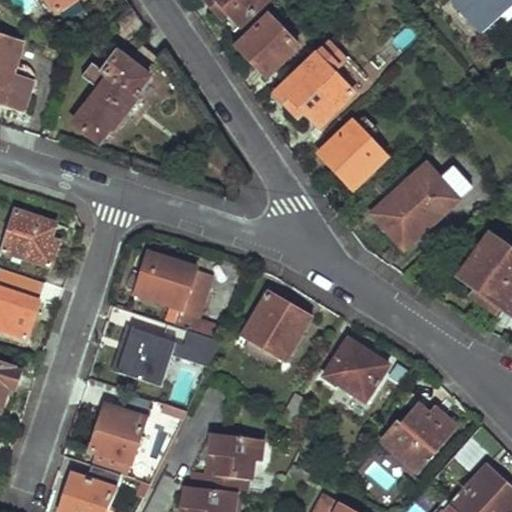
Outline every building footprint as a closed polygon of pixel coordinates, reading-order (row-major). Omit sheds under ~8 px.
[(49,0),(59,14),(78,0),(49,0)] [(221,8),(239,29),(267,0),(201,0),(215,14),(221,8)] [(511,0),(461,0),(456,5),(482,38),(511,10),(511,0)] [(112,30),(121,43),(145,27),(135,13),(112,30)] [(236,48),(266,82),(297,52),(266,21),(236,48)] [(0,36),(0,102),(24,110),(32,82),(13,75),(23,44),(0,36)] [(76,124),(102,143),(112,130),(115,132),(140,99),(137,97),(151,79),(148,75),(161,57),(144,46),(132,63),(119,54),(106,73),(95,64),(85,78),(100,89),(76,124)] [(292,113),(314,137),(349,104),(314,63),(270,103),(285,119),(292,113)] [(480,94),(491,84),(481,73),(470,82),(480,94)] [(317,158),(349,194),(385,162),(349,128),(317,158)] [(395,226),(411,245),(459,202),(429,167),(375,216),(388,231),(395,226)] [(19,211),(6,250),(52,266),(63,233),(57,231),(58,223),(19,211)] [(460,276),(511,312),(511,256),(508,254),(510,251),(489,236),(460,276)] [(152,255),(138,294),(186,310),(180,328),(216,340),(219,331),(211,327),(220,300),(210,297),(215,283),(214,279),(212,277),(199,273),(199,270),(152,255)] [(251,287),(199,270),(199,273),(212,277),(214,279),(215,283),(210,297),(220,300),(241,307),(251,287)] [(0,288),(0,329),(29,339),(41,302),(0,288)] [(270,295),(245,337),(251,340),(281,358),(287,362),(312,320),(270,295)] [(220,300),(211,327),(219,331),(216,340),(223,342),(241,307),(220,300)] [(128,326),(113,370),(157,384),(170,341),(128,326)] [(193,335),(188,350),(208,357),(212,342),(193,335)] [(281,358),(251,340),(246,351),(275,368),(281,358)] [(348,342),(324,379),(338,388),(339,386),(367,404),(390,368),(348,342)] [(0,364),(0,411),(3,413),(10,388),(17,390),(22,371),(0,364)] [(295,396),(281,421),(295,430),(310,405),(295,396)] [(189,412),(158,402),(153,417),(150,430),(157,432),(166,435),(175,439),(189,412)] [(108,405),(93,452),(134,466),(148,418),(108,405)] [(399,426),(383,444),(419,474),(457,430),(436,412),(430,418),(419,408),(403,429),(399,426)] [(233,511),(237,492),(241,493),(242,480),(251,480),(254,461),(261,461),(263,440),(212,431),(208,454),(217,456),(215,475),(206,474),(204,488),(185,485),(182,508),(191,510),(190,511),(233,511)] [(208,454),(206,474),(215,475),(217,456),(208,454)] [(117,465),(115,473),(138,480),(140,472),(117,465)] [(485,472),(455,506),(456,507),(461,511),(511,511),(511,488),(494,471),(490,476),(485,472)] [(156,478),(140,472),(138,480),(152,485),(156,478)] [(110,487),(74,475),(62,511),(106,511),(118,490),(146,498),(152,485),(138,480),(115,473),(110,487)] [(350,511),(326,498),(317,511),(350,511)]
